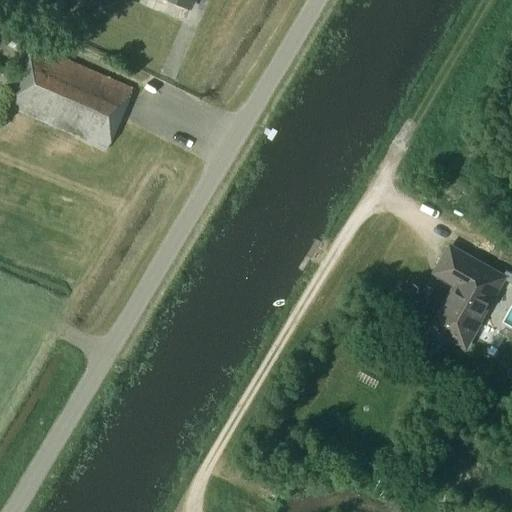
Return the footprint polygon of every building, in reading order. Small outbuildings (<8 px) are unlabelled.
[(164,0),(188,10),(192,0),(164,0)] [(5,107),(105,152),(133,91),(32,46),(5,107)] [(0,71),(0,79),(12,85),(15,78),(0,71)] [(436,317),(425,336),(443,347),(449,337),(466,347),(480,323),(478,322),(493,295),(488,292),(497,275),(502,278),(503,277),(451,248),(437,271),(459,284),(439,319),(436,317)] [(511,272),(506,269),(502,277),(511,281),(511,272)] [(295,434),(289,424),(276,432),(283,442),(295,434)]
